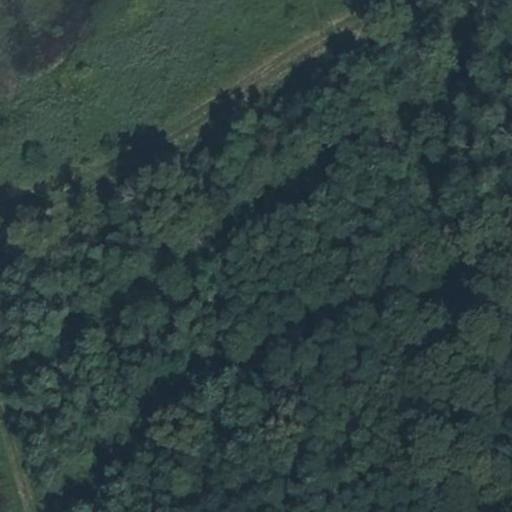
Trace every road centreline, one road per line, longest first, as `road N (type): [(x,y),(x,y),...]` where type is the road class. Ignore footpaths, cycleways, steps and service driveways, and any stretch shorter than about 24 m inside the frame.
road 1 (track): [(0,240),(420,0)]
road 2 (track): [(24,511),(0,391)]
